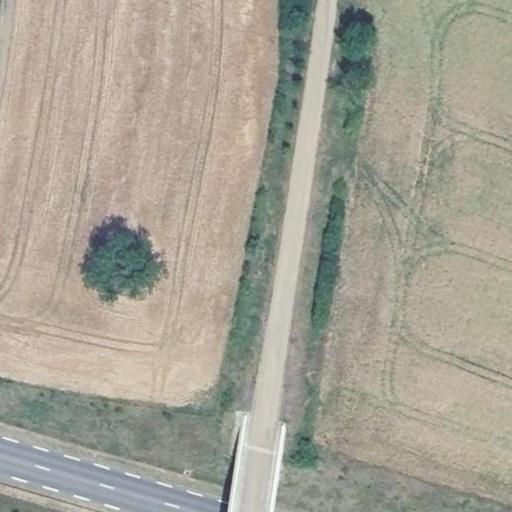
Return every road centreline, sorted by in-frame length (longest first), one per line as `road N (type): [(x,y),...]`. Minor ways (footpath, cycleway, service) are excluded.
road 1 (track): [(251,511),(326,0)]
road 2 (primary): [(181,511),(0,459)]
